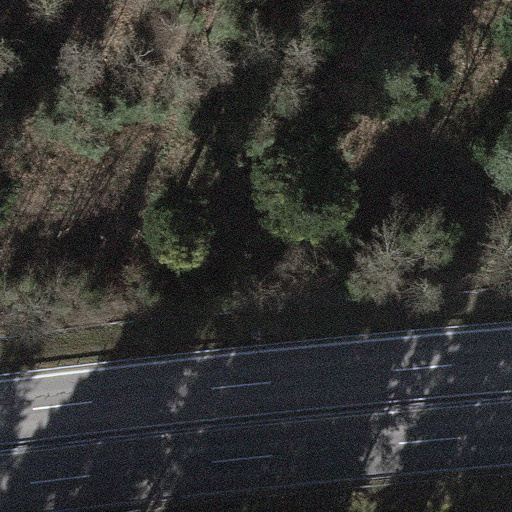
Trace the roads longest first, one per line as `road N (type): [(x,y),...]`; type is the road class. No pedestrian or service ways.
road 1 (trunk): [(0,487),(511,434)]
road 2 (trunk): [(511,361),(0,414)]
